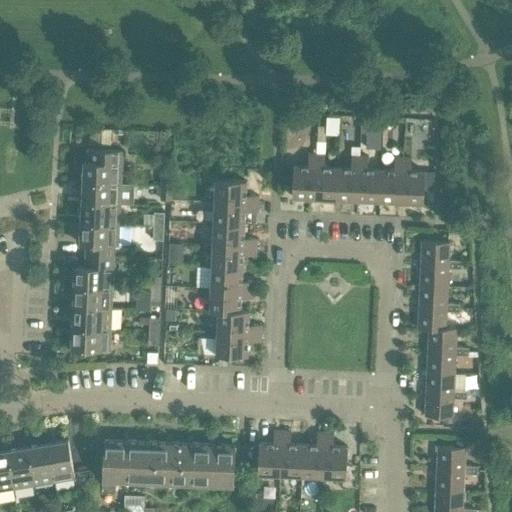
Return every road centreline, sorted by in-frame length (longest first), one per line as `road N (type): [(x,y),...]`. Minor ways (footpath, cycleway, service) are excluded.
road 1 (residential): [(274,402),(279,252),(398,256),(394,405)]
road 2 (residential): [(6,402),(274,402)]
road 3 (residential): [(6,402),(0,277)]
road 4 (residential): [(274,402),(394,405)]
